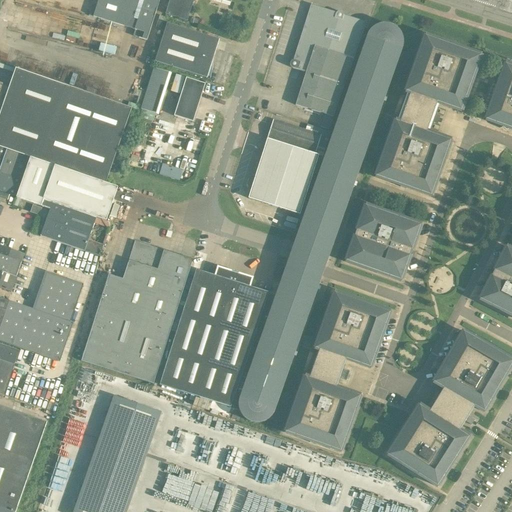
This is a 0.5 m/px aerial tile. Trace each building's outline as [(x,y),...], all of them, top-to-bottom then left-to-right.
[(98,0),(93,17),(135,30),(133,36),(146,41),(159,0),(98,0)] [(169,0),(165,14),(166,14),(187,21),(193,0),(169,0)] [(291,66),(293,68),(306,72),(295,104),(325,114),(320,127),(328,129),(333,117),(334,117),(364,27),(362,23),(343,17),(343,14),(340,12),(337,12),(335,14),(315,8),(311,10),(295,60),(292,61),(290,63),(290,65),(291,66)] [(207,78),(219,40),(167,23),(155,62),(207,78)] [(396,27),(391,25),(390,25),(385,24),(378,25),(374,28),(371,30),(369,34),(294,247),(291,255),(239,400),(238,408),(240,414),(244,417),(249,421),(255,423),(260,423),(268,421),(273,417),(277,408),(278,404),(298,346),(324,273),(339,230),(380,113),(398,62),(404,45),(403,40),(403,35),(399,30),(396,27)] [(437,103),(461,112),(481,56),(456,47),(456,46),(451,44),(450,45),(425,36),(405,92),(409,93),(399,122),(395,121),(375,177),(400,186),(400,187),(406,189),(406,188),(431,197),(451,141),(427,132),(430,121),(437,124),(439,120),(440,116),(433,114),(437,103)] [(511,66),(505,64),(485,120),(511,129),(511,66)] [(154,68),(152,75),(141,109),(158,115),(171,73),(154,68)] [(30,158),(105,184),(131,110),(16,69),(9,88),(2,86),(2,85),(0,84),(0,147),(7,150),(30,158)] [(193,122),(205,84),(186,78),(174,116),(193,122)] [(315,155),(315,154),(322,135),(273,119),(267,139),(248,199),(300,216),(319,156),(315,155)] [(17,197),(22,181),(29,162),(30,158),(7,150),(0,169),(0,192),(16,198),(17,197)] [(22,181),(17,197),(41,206),(41,207),(42,207),(50,210),(41,237),(84,252),(99,257),(103,246),(88,241),(96,218),(108,222),(112,211),(114,203),(119,189),(105,184),(30,158),(29,162),(22,181)] [(162,164),(159,175),(179,182),(183,171),(162,164)] [(401,281),(410,256),(408,255),(410,250),(412,251),(421,225),(365,205),(356,231),(358,232),(356,237),(354,236),(345,262),(401,281)] [(105,284),(81,361),(152,384),(153,384),(193,259),(183,256),(152,246),(135,241),(130,256),(120,289),(105,284)] [(0,288),(10,293),(23,255),(0,246),(0,288)] [(511,249),(506,247),(494,271),(491,269),(492,269),(491,269),(489,272),(488,274),(488,275),(489,275),(491,276),(480,300),(479,300),(480,300),(511,316),(511,249)] [(278,278),(281,267),(276,266),(273,276),(278,278)] [(234,289),(230,288),(234,273),(217,267),(214,276),(196,270),(159,385),(195,397),(227,295),(230,296),(232,291),(234,291),(234,289)] [(32,310),(9,302),(0,327),(0,342),(59,363),(73,324),(70,323),(83,286),(45,272),(32,310)] [(251,278),(234,273),(230,288),(234,289),(234,291),(232,291),(230,296),(227,295),(195,397),(231,408),(267,292),(249,286),(251,278)] [(343,369),(346,360),(370,369),(390,312),(365,303),(365,302),(360,300),(359,302),(334,293),(314,349),(318,350),(309,378),(305,376),(285,432),(310,441),(310,442),(315,444),(316,443),(341,452),(361,396),(336,387),(340,378),(346,381),(348,376),(350,371),(343,369)] [(0,327),(9,302),(0,298),(0,327)] [(419,405),(387,455),(410,470),(409,471),(414,474),(415,473),(437,487),(469,437),(463,433),(460,431),(465,421),(471,425),(472,424),(473,423),(474,421),(475,420),(469,416),(474,407),(484,412),(511,364),(511,359),(491,348),(492,347),(487,344),(486,345),(463,331),(433,382),(446,390),(439,402),(432,413),(419,405)] [(0,394),(3,396),(18,352),(0,345),(0,394)] [(111,395),(76,511),(129,511),(159,409),(111,395)] [(0,406),(0,511),(15,511),(46,423),(0,406)]
